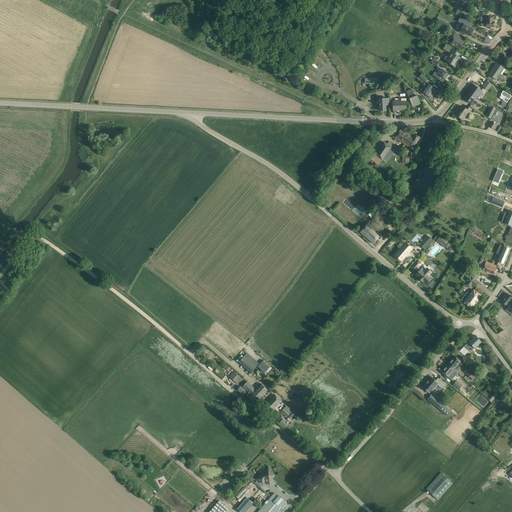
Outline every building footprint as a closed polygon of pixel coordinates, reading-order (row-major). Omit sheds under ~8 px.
[(459,6),(455,15),(459,17),(464,8),(459,6)] [(493,17),(481,17),(481,26),(486,26),(486,27),(494,28),(494,22),(493,22),(493,17)] [(439,19),(436,23),(448,29),(450,24),(439,19)] [(460,31),(471,36),(473,32),(475,33),(477,29),(473,27),(475,24),(468,21),(466,24),(464,22),(463,24),(463,23),(460,29),(461,29),(460,31)] [(464,42),(459,40),(450,35),(446,42),(460,49),(464,42)] [(461,54),(452,48),(446,44),(443,49),(451,55),(449,58),(447,56),(446,56),(444,59),(444,60),(447,61),(455,67),(458,62),(457,61),(461,54)] [(504,68),(501,66),(497,64),(489,75),(496,80),(497,79),(501,82),(504,77),(500,74),(504,68)] [(444,79),(448,74),(438,67),(436,69),(439,71),(437,73),(435,72),(433,75),(440,81),(443,78),(444,79)] [(487,81),(483,87),(488,90),(492,85),(487,81)] [(387,83),(379,83),(379,92),(387,91),(387,83)] [(436,90),(432,87),(429,84),(425,91),(421,88),(419,92),(422,94),(423,93),(431,99),(436,93),(435,92),(436,90)] [(472,96),(476,98),(479,95),(481,97),(484,93),(481,91),(482,90),(474,85),(469,91),(473,94),(472,96)] [(421,105),(419,100),(417,96),(415,97),(412,89),(406,91),(411,103),(413,108),(421,105)] [(473,94),(469,91),(464,99),(472,104),(475,105),(478,102),(475,100),(476,98),(472,96),(473,94)] [(503,91),(501,95),(505,98),(503,101),(507,103),(509,100),(511,96),(503,91)] [(389,104),(389,99),(379,99),(379,100),(378,100),(378,105),(379,105),(380,111),(386,111),(385,104),(389,104)] [(406,109),(406,105),(406,102),(406,99),(401,99),(401,102),(393,102),(393,111),(398,110),(398,109),(406,109)] [(469,111),(470,112),(472,109),(467,106),(465,108),(462,106),(455,115),(462,120),(469,111)] [(494,130),(497,124),(491,121),(488,127),(494,130)] [(400,130),(398,134),(395,138),(409,147),(413,149),(420,138),(414,134),(413,136),(400,130)] [(389,142),(387,145),(384,142),(371,160),(378,166),(394,145),(389,142)] [(498,170),(493,180),(497,182),(502,171),(498,170)] [(424,192),(430,182),(416,174),(410,184),(424,192)] [(491,203),(502,208),(505,202),(493,197),(491,203)] [(381,216),(376,212),(371,219),(375,223),(381,216)] [(368,223),(360,233),(373,244),(381,234),(368,223)] [(427,236),(423,240),(428,245),(432,240),(427,236)] [(440,238),(437,241),(444,248),(447,244),(440,238)] [(401,250),(396,255),(402,261),(403,260),(406,262),(409,258),(408,257),(410,254),(409,253),(413,248),(406,242),(399,249),(401,250)] [(510,249),(505,247),(504,246),(497,262),(504,264),(510,249)] [(418,261),(412,268),(415,270),(418,272),(416,275),(419,278),(418,278),(422,282),(423,282),(426,284),(432,278),(429,275),(431,272),(427,268),(425,271),(422,268),(421,269),(418,267),(421,264),(418,261)] [(486,262),(485,264),(483,270),(494,275),(497,269),(496,269),(497,266),(486,262)] [(473,274),(471,278),(469,276),(466,280),(468,281),(465,285),(469,288),(472,284),(477,288),(480,284),(474,280),(477,277),(473,274)] [(467,292),(461,300),(464,302),(464,303),(471,308),(475,303),(476,304),(478,301),(477,301),(481,295),(473,290),(470,295),(467,292)] [(511,298),(507,294),(500,301),(507,307),(508,305),(511,301),(511,298)] [(464,347),(467,350),(467,351),(470,348),(472,350),(477,345),(478,346),(482,342),(476,336),(475,336),(464,347)] [(208,349),(204,347),(199,353),(202,355),(203,353),(204,354),(208,349)] [(455,356),(441,371),(447,377),(452,380),(458,373),(454,370),(461,361),(455,356)] [(251,372),(258,365),(249,357),(242,364),(251,372)] [(265,373),(271,367),(264,360),(258,366),(265,373)] [(469,376),(473,372),(468,367),(464,371),(469,376)] [(236,383),(241,377),(234,372),(230,377),(236,383)] [(426,384),(423,387),(429,393),(432,390),(433,391),(436,387),(435,386),(437,384),(442,389),(446,385),(438,378),(435,381),(432,377),(431,377),(428,381),(426,384)] [(457,381),(454,384),(453,385),(459,390),(463,386),(457,381)] [(243,386),(249,393),(250,392),(252,394),(255,391),(261,397),(268,390),(261,384),(256,390),(247,382),(243,386)] [(511,383),(509,386),(503,392),(505,394),(509,391),(511,394),(511,383)] [(249,393),(247,395),(249,397),(249,398),(255,403),(261,397),(255,391),(252,394),(250,392),(249,393)] [(495,392),(489,400),(492,403),(498,394),(495,392)] [(439,409),(443,405),(432,394),(428,399),(439,409)] [(275,395),(263,407),(269,414),(282,402),(275,395)] [(502,407),(507,401),(503,398),(502,399),(500,398),(498,401),(499,402),(498,404),(502,407)] [(292,411),(286,406),(281,412),(287,417),(292,411)] [(262,473),(257,479),(261,482),(263,479),(265,481),(266,482),(270,485),(272,482),(274,480),(272,479),(275,475),(271,472),(272,470),(268,466),(265,470),(267,471),(264,475),(262,473)] [(453,483),(441,473),(426,489),(438,500),(453,483)] [(244,487),(236,496),(239,499),(241,501),(249,492),(244,487)] [(274,493),(258,511),(279,511),(286,504),(274,493)] [(247,497),(237,509),(240,511),(245,511),(253,503),(247,497)] [(219,501),(209,511),(225,511),(228,509),(219,501)]
